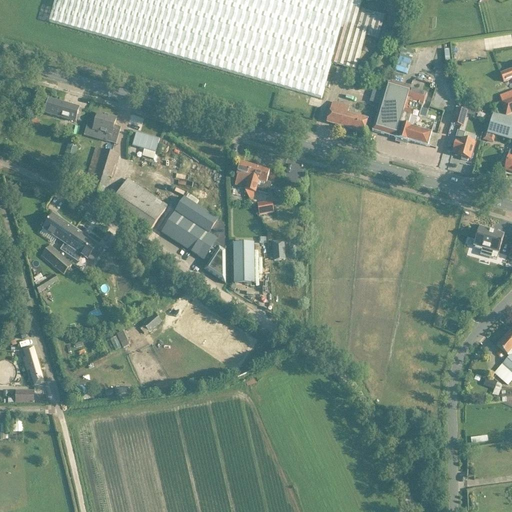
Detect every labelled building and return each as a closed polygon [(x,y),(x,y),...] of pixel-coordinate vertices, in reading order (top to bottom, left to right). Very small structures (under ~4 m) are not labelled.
[(55,0),(49,23),(321,99),(331,64),(356,71),(357,65),(365,37),(378,41),(384,17),(359,10),(362,0),(55,0)] [(478,41),(479,49),(506,46),(505,38),(478,41)] [(511,70),(500,75),(503,83),(511,79),(511,70)] [(384,92),(374,121),(371,131),(396,139),(408,143),(408,142),(428,147),(432,134),(435,122),(420,117),(427,94),(387,82),(384,92)] [(40,113),(76,123),(76,122),(82,124),(85,111),(86,111),(80,109),(48,100),(41,98),(41,99),(44,100),(40,113)] [(511,99),(501,103),(506,115),(511,113),(511,99)] [(364,133),(368,119),(347,114),(349,108),(332,103),(326,123),(364,133)] [(459,105),(457,109),(467,112),(466,114),(474,116),(475,114),(476,110),(459,105)] [(466,114),(467,112),(457,109),(453,125),(462,127),(466,114)] [(109,135),(107,140),(116,142),(117,137),(118,137),(121,129),(114,127),(116,119),(98,114),(94,131),(109,135)] [(511,120),(494,115),(493,115),(487,134),(488,134),(511,141),(511,151),(510,151),(504,169),(511,171),(511,120)] [(29,118),(23,117),(21,126),(26,127),(26,126),(38,130),(40,122),(29,118)] [(35,138),(47,142),(49,136),(38,131),(35,138)] [(470,161),(475,143),(463,140),(464,134),(458,132),(452,152),(458,154),(458,156),(456,156),(461,158),(462,160),(468,162),(469,160),(470,161)] [(66,141),(73,143),(75,135),(68,133),(66,141)] [(136,133),(132,147),(144,150),(155,154),(160,140),(136,133)] [(28,149),(39,155),(43,147),(32,142),(28,149)] [(68,145),(61,167),(71,170),(78,147),(68,145)] [(114,170),(118,156),(102,151),(99,160),(94,158),(89,173),(111,180),(114,170)] [(245,190),(247,195),(255,167),(240,163),(237,176),(238,176),(235,185),(245,188),(244,190),(245,190)] [(255,167),(247,195),(250,200),(253,201),(255,193),(256,191),(267,195),(270,184),(267,183),(270,171),(255,167)] [(111,204),(112,205),(151,231),(167,207),(128,180),(111,204)] [(204,271),(226,285),(225,251),(225,225),(185,199),(162,233),(209,264),(204,271)] [(259,216),(274,213),(272,202),(257,205),(259,216)] [(53,215),(43,230),(65,245),(61,250),(79,262),(83,257),(88,260),(98,246),(93,242),(53,215)] [(479,229),(474,246),(476,247),(475,249),(482,251),(481,255),(491,258),(493,252),(499,254),(504,236),(494,233),(494,232),(493,232),(493,233),(487,231),(487,230),(482,228),(481,229),(479,229)] [(272,242),(274,262),(285,261),(284,242),(272,242)] [(255,285),(254,244),(233,244),(234,285),(255,285)] [(42,257),(64,275),(72,265),(50,247),(42,257)] [(35,288),(39,294),(58,281),(55,276),(35,288)] [(143,325),(149,332),(162,322),(154,314),(143,325)] [(122,345),(129,341),(124,331),(117,335),(122,345)] [(511,332),(510,331),(497,347),(504,353),(509,357),(499,369),(505,375),(501,380),(508,386),(511,381),(511,332)] [(21,352),(33,387),(44,384),(34,348),(21,352)] [(156,383),(157,395),(173,393),(172,381),(156,383)] [(115,389),(117,400),(130,398),(129,387),(115,389)] [(15,403),(33,404),(34,392),(16,391),(15,403)] [(112,391),(105,393),(107,401),(114,399),(112,391)]
